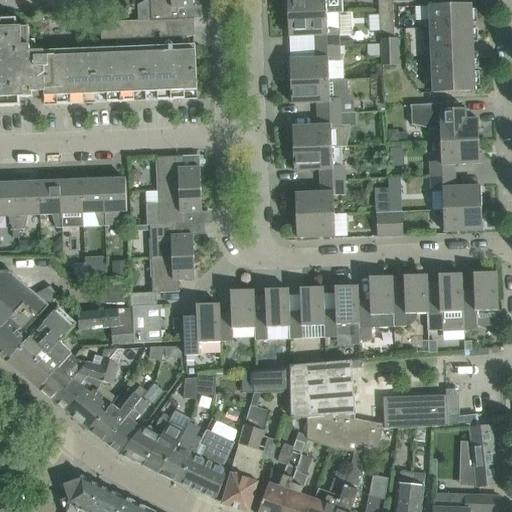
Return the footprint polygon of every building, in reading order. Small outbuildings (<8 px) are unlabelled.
[(138,21),(178,19),(177,7),(193,7),(193,0),(146,0),(137,5),(138,21)] [(287,0),(288,14),(338,12),(341,12),(340,0),(287,0)] [(377,0),(378,11),(392,10),(391,0),(377,0)] [(475,91),(471,4),(429,5),(433,93),(475,91)] [(392,10),(378,11),(379,36),(393,36),(392,10)] [(338,12),(288,14),(289,37),(315,36),(315,47),(339,46),(338,29),(338,12)] [(195,50),(175,51),(43,57),(43,51),(35,51),(35,40),(29,40),(29,27),(16,27),(16,18),(0,19),(0,106),(19,106),(19,97),(32,97),(31,92),(44,91),(44,96),(56,96),(57,104),(84,103),(83,95),(107,94),(107,102),(134,101),(134,93),(157,92),(158,100),(185,99),(184,90),(197,90),(195,50)] [(117,39),(158,38),(178,37),(178,19),(138,21),(117,22),(117,39)] [(382,66),(398,65),(397,38),(381,39),(382,66)] [(315,58),(290,59),(291,82),(340,79),(339,46),(315,47),(315,58)] [(340,79),(291,82),(292,104),(317,103),(318,114),(342,113),(340,79)] [(478,119),(465,119),(464,110),(465,110),(465,108),(448,109),(448,105),(449,105),(449,104),(410,105),(410,106),(411,106),(412,125),(440,132),(441,143),(479,141),(478,119)] [(318,126),(292,127),(293,149),(332,147),(341,147),(345,147),(348,125),(342,125),(342,113),(318,114),(318,126)] [(430,177),(455,176),(454,164),(480,163),(479,141),(441,143),(441,161),(430,162),(430,177)] [(332,147),(293,149),(294,171),(320,170),(320,181),(344,180),(344,165),(342,166),(341,147),(332,147)] [(158,192),(201,190),(200,167),(184,168),(183,156),(156,157),(158,192)] [(443,210),(482,208),(481,186),(455,187),(455,176),(430,177),(431,192),(442,191),(443,210)] [(399,178),(388,178),(388,193),(400,193),(399,178)] [(111,226),(115,212),(127,212),(125,179),(103,180),(105,226),(111,226)] [(99,226),(105,226),(103,180),(82,181),(83,213),(94,213),(99,226)] [(321,193),(295,194),(296,216),(334,214),(334,196),(345,195),(344,180),(320,181),(321,193)] [(56,228),(62,228),(60,181),(38,182),(40,215),(51,214),(56,228)] [(71,214),(83,213),(82,181),(60,181),(62,228),(68,228),(71,214)] [(28,215),(40,215),(38,182),(17,183),(19,230),(25,229),(28,215)] [(13,230),(19,230),(17,183),(0,183),(0,216),(8,216),(13,230)] [(176,224),(176,225),(186,225),(185,213),(202,212),(201,190),(158,192),(158,203),(147,203),(147,225),(149,225),(159,224),(159,225),(176,224)] [(443,210),(443,212),(444,232),(482,231),(482,208),(443,210)] [(389,212),(376,213),(377,237),(390,236),(389,212)] [(402,212),(389,212),(390,236),(403,236),(402,212)] [(334,214),(296,216),(297,238),(335,237),(334,217),(334,214)] [(177,236),(176,225),(176,224),(159,225),(159,224),(149,225),(151,259),(194,257),(193,235),(177,236)] [(132,236),(143,235),(142,226),(131,227),(132,236)] [(20,251),(20,241),(20,238),(10,239),(10,251),(20,251)] [(63,257),(63,242),(53,243),(53,252),(55,252),(60,257),(63,257)] [(105,255),(91,256),(91,275),(106,275),(105,255)] [(131,307),(132,306),(157,305),(156,293),(179,292),(179,280),(195,279),(194,257),(151,259),(152,293),(130,294),(131,307)] [(116,274),(126,274),(126,266),(115,266),(116,274)] [(0,330),(34,292),(10,272),(1,272),(0,273),(0,330)] [(476,331),(476,324),(498,323),(496,272),(473,273),(474,293),(462,294),(461,294),(462,312),(463,330),(463,331),(476,331)] [(461,294),(462,294),(461,274),(438,274),(439,292),(427,293),(426,293),(427,313),(428,331),(443,331),(463,330),(462,312),(461,294)] [(426,293),(427,293),(426,275),(404,276),(405,299),(393,300),(392,300),(394,327),(406,327),(406,314),(427,313),(426,293)] [(392,300),(393,300),(392,276),(369,277),(370,300),(358,301),(357,301),(358,324),(359,340),(372,340),(371,328),(394,327),(392,300)] [(128,303),(127,282),(100,282),(100,303),(128,303)] [(38,318),(55,299),(47,285),(34,292),(0,330),(0,353),(8,361),(8,362),(30,338),(25,333),(38,318)] [(357,301),(358,301),(357,286),(334,287),(335,310),(323,310),(324,338),(337,338),(347,334),(346,325),(358,324),(357,301)] [(323,310),(323,287),(300,288),(301,311),(289,312),(288,312),(289,339),(324,338),(323,310)] [(288,312),(289,312),(288,289),(265,290),(266,313),(254,313),(253,313),(254,328),(255,341),(289,339),(288,312)] [(253,313),(254,313),(253,290),(230,291),(231,314),(219,315),(220,342),(233,342),(232,329),(254,328),(253,313)] [(219,315),(219,304),(196,305),(197,328),(184,328),(186,356),(198,356),(198,343),(220,342),(219,315)] [(134,343),(141,343),(161,342),(160,305),(157,305),(132,306),(133,327),(132,328),(134,343)] [(26,378),(59,343),(58,342),(73,326),(74,322),(58,307),(30,338),(8,362),(26,378)] [(111,330),(119,329),(118,308),(75,313),(77,333),(111,330)] [(112,345),(134,343),(132,328),(119,329),(111,330),(112,345)] [(416,353),(427,352),(427,341),(416,342),(416,353)] [(39,389),(58,367),(70,353),(59,343),(26,378),(39,389)] [(150,347),(149,358),(162,360),(165,347),(150,347)] [(359,348),(346,348),(347,359),(359,358),(359,348)] [(96,378),(101,367),(73,356),(61,370),(58,367),(39,389),(53,401),(74,377),(78,372),(87,375),(96,378)] [(103,381),(111,361),(104,359),(101,367),(96,378),(103,381)] [(111,361),(103,381),(112,384),(119,364),(111,361)] [(376,458),(382,428),(383,424),(351,418),(352,415),(355,414),(351,361),(292,366),(290,394),(290,418),(307,419),(307,439),(339,452),(340,449),(353,452),(376,458)] [(260,394),(290,394),(292,366),(252,369),(255,393),(260,393),(260,394)] [(80,383),(87,375),(78,372),(74,377),(53,401),(64,410),(84,386),(80,383)] [(197,377),(196,394),(214,395),(215,373),(197,374),(197,377)] [(105,443),(141,398),(157,379),(149,376),(119,410),(113,405),(112,407),(110,406),(90,431),(105,443)] [(195,399),(196,394),(197,377),(184,379),(182,398),(195,399)] [(90,431),(110,406),(99,397),(101,395),(93,388),(91,391),(84,386),(64,410),(90,431)] [(459,418),(459,417),(458,389),(447,389),(447,395),(383,398),(384,428),(448,426),(447,419),(459,418)] [(257,407),(260,394),(260,393),(255,393),(240,444),(259,450),(272,412),(257,407)] [(142,429),(142,428),(135,423),(149,404),(141,398),(105,443),(122,456),(142,429)] [(474,488),(478,488),(498,486),(491,425),(477,427),(476,415),(459,417),(459,418),(447,419),(448,426),(449,430),(467,428),(471,465),(474,488)] [(143,466),(165,428),(168,423),(159,418),(153,428),(149,425),(145,430),(142,429),(122,456),(143,466)] [(181,436),(185,429),(169,420),(168,423),(165,428),(143,466),(159,474),(177,445),(181,436)] [(179,483),(192,454),(186,451),(197,428),(188,423),(185,429),(181,436),(177,445),(159,474),(179,483)] [(220,467),(231,442),(206,430),(193,454),(192,454),(179,483),(216,501),(227,470),(220,467)] [(272,461),(278,441),(268,438),(262,458),(272,461)] [(278,461),(288,465),(293,452),(299,454),(304,443),(296,440),(293,447),(284,444),(278,461)] [(374,468),(376,458),(353,452),(351,462),(374,468)] [(311,458),(302,455),(296,471),(305,474),(311,458)] [(335,511),(346,484),(350,473),(338,469),(334,480),(328,496),(317,492),(315,499),(311,498),(306,511),(335,511)] [(350,511),(358,491),(356,490),(362,475),(350,471),(350,473),(346,484),(335,511),(350,511)] [(258,485),(258,481),(232,473),(221,504),(246,511),(249,511),(256,494),(258,485)] [(281,511),(292,483),(293,479),(284,475),(280,487),(269,483),(258,511),(281,511)] [(378,511),(381,499),(385,499),(387,484),(387,479),(373,476),(371,481),(364,511),(378,511)] [(117,511),(125,498),(104,488),(83,478),(76,480),(63,485),(69,504),(62,506),(64,511),(117,511)] [(306,511),(311,498),(301,494),(303,487),(292,483),(281,511),(306,511)] [(406,511),(409,484),(398,483),(394,511),(406,511)] [(421,511),(424,486),(409,484),(406,511),(421,511)] [(478,511),(499,511),(500,497),(434,495),(433,511),(469,511),(470,510),(478,510),(478,511)] [(150,511),(151,511),(125,498),(117,511),(150,511)]
